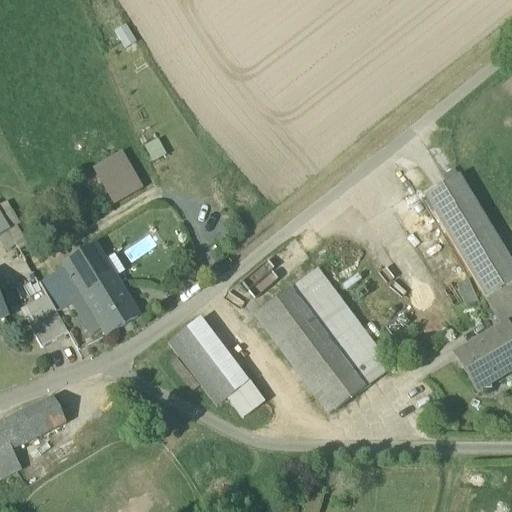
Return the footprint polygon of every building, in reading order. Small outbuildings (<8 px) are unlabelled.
[(156,140),(141,147),(150,165),(165,158),(156,140)] [(121,155),(91,169),(112,206),(142,189),(121,155)] [(485,301),(511,284),(511,268),(457,177),(423,198),(485,301)] [(0,204),(0,212),(14,229),(22,222),(4,201),(0,204)] [(64,269),(81,298),(112,279),(94,250),(64,269)] [(47,301),(55,314),(81,298),(64,269),(38,285),(47,301)] [(316,271),(288,292),(261,312),(335,411),(362,391),(391,370),(316,271)] [(137,319),(112,279),(81,298),(107,339),(137,319)] [(494,316),(497,321),(511,312),(511,284),(485,301),(494,316)] [(55,314),(47,301),(21,313),(30,328),(55,314)] [(29,329),(40,350),(67,335),(55,314),(30,328),(29,329)] [(212,410),(223,402),(243,388),(196,322),(167,347),(212,410)] [(459,358),(477,389),(511,367),(511,346),(503,332),(459,358)] [(246,386),(243,388),(223,402),(240,426),(263,410),(246,386)] [(0,423),(0,480),(19,471),(9,451),(33,442),(65,424),(53,399),(19,416),(18,413),(0,423)]
